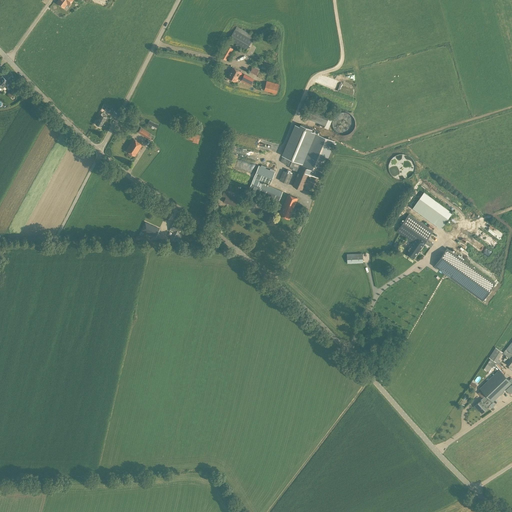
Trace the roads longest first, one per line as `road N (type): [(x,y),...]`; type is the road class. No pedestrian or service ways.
road 1 (unclassified): [(498,511),(290,300),(100,151)]
road 2 (track): [(0,487),(201,478),(234,511)]
road 3 (track): [(511,105),(364,153),(296,117)]
road 4 (unclassified): [(100,151),(178,0)]
road 5 (track): [(269,511),(370,376)]
road 6 (unclassified): [(0,245),(53,240),(100,151)]
road 7 (unclassified): [(100,151),(0,50)]
